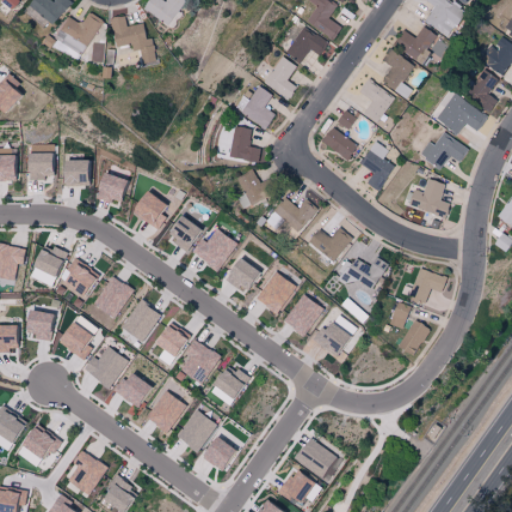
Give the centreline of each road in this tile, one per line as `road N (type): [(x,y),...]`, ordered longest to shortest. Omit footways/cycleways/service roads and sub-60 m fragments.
road 1 (residential): [(0,212),(59,216),(103,232),(317,389)]
road 2 (residential): [(393,401),(418,383),(467,312),(480,194),(511,127)]
road 3 (residential): [(294,148),(398,236),(476,249)]
road 4 (residential): [(226,511),(51,389)]
road 5 (residential): [(294,148),(391,0)]
road 6 (residential): [(317,389),(225,511)]
road 7 (secondary): [(511,414),(442,511)]
